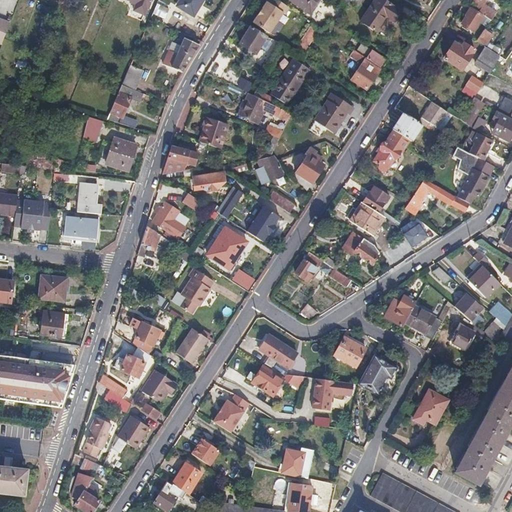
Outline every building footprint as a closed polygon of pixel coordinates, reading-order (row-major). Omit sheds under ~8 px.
[(149,0),(125,0),(135,4),(132,11),(143,15),(145,8),(146,9),(149,0)] [(201,0),(178,0),(177,3),(193,13),(201,0)] [(269,0),(268,2),(267,1),(253,22),(269,33),(284,13),(286,14),(290,8),(278,0),(269,0)] [(292,0),(310,12),(317,0),(292,0)] [(401,10),(385,0),(373,0),(360,21),(384,36),(401,10)] [(473,0),(470,6),(472,7),(478,11),(479,11),(492,19),(496,14),(482,5),(485,0),(473,0)] [(478,11),(472,7),(461,23),(473,31),(483,15),(478,11)] [(9,23),(0,19),(0,42),(1,43),(9,23)] [(322,29),(313,22),(294,50),(301,55),(311,40),(313,41),(322,29)] [(266,36),(251,27),(241,44),(256,53),(261,45),(266,36)] [(492,35),(485,29),(477,40),(484,45),(492,35)] [(199,44),(185,38),(175,59),(167,55),(166,58),(162,56),(160,61),(182,71),(199,44)] [(461,47),(454,42),(444,58),(462,69),(475,50),(464,43),(461,47)] [(353,49),(350,55),(362,63),(352,79),(367,88),(381,67),(382,67),(387,59),(372,49),(370,52),(360,45),(356,51),(353,49)] [(490,49),(485,46),(475,63),(489,72),(500,55),(490,49)] [(506,59),(500,55),(489,72),(501,78),(509,68),(504,63),(506,59)] [(310,69),(294,59),(271,94),(287,105),(310,69)] [(143,70),(130,64),(123,80),(132,84),(130,88),(135,89),(143,70)] [(483,82),(472,76),(467,85),(469,86),(478,92),(483,82)] [(130,88),(122,84),(106,119),(116,122),(119,116),(122,117),(130,98),(127,96),(130,88)] [(478,92),(469,86),(465,92),(473,98),(478,92)] [(265,94),(256,89),(253,95),(263,99),(265,95),(265,94)] [(253,95),(249,93),(239,113),(258,122),(265,110),(279,116),(279,115),(288,120),(291,113),(271,103),(263,99),(253,95)] [(327,100),(329,101),(315,120),(334,133),(347,113),(349,114),(353,107),(332,93),(327,100)] [(273,98),(265,95),(263,99),(271,103),(273,98)] [(511,105),(511,100),(504,96),(497,110),(507,116),(511,105)] [(484,104),(473,98),(460,119),(472,126),(481,110),(483,105),(484,104)] [(448,111),(433,101),(422,118),(437,128),(448,111)] [(493,117),(498,120),(496,123),(497,124),(495,128),(497,129),(496,130),(500,132),(499,136),(508,141),(511,133),(511,119),(496,111),(493,117)] [(423,125),(404,113),(393,129),(394,129),(409,139),(412,141),(423,125)] [(102,121),(88,116),(82,139),(96,143),(102,121)] [(227,125),(207,118),(199,142),(219,148),(227,125)] [(283,130),(268,124),(265,132),(273,136),(279,138),(283,130)] [(386,142),(385,141),(380,149),(381,150),(374,160),(379,163),(381,169),(385,171),(387,167),(392,170),(398,161),(395,159),(400,152),(401,152),(409,139),(394,129),(386,142)] [(471,133),(468,139),(475,142),(469,153),(482,159),(492,140),(478,132),(476,136),(471,133)] [(279,138),(273,136),(265,153),(267,156),(271,155),(279,138)] [(135,147),(113,138),(104,161),(126,169),(135,147)] [(183,150),(172,146),(166,164),(165,164),(162,172),(179,171),(178,161),(184,163),(189,148),(184,146),(183,150)] [(469,176),(458,197),(469,203),(473,195),(477,197),(487,177),(484,175),(487,169),(490,171),(493,166),(482,159),(469,153),(458,146),(453,155),(461,160),(457,169),(469,176)] [(305,153),(307,155),(294,176),(307,190),(323,165),(318,162),(321,157),(315,154),(316,151),(309,147),(305,153)] [(267,156),(260,159),(270,181),(284,176),(278,159),(276,158),(273,156),(271,155),(267,156)] [(0,163),(0,165),(0,166),(0,169),(19,172),(19,168),(20,165),(14,164),(0,163)] [(20,165),(19,168),(19,172),(18,175),(32,177),(33,169),(33,166),(20,165)] [(224,182),(222,171),(212,172),(205,174),(192,176),(195,190),(203,188),(206,191),(216,189),(224,182)] [(458,197),(423,178),(411,196),(407,202),(403,208),(412,215),(419,203),(418,202),(424,193),(430,192),(446,200),(446,199),(466,210),(469,203),(458,197)] [(97,181),(81,179),(77,211),(99,214),(100,202),(94,202),(97,181)] [(368,194),(364,201),(379,211),(389,197),(374,187),(369,195),(368,194)] [(411,196),(405,192),(401,198),(407,202),(411,196)] [(16,195),(0,193),(0,213),(13,216),(14,206),(15,202),(16,195)] [(275,193),(271,200),(290,212),(294,205),(275,193)] [(188,194),(183,202),(195,210),(200,202),(188,194)] [(22,199),(21,207),(25,207),(39,209),(36,230),(21,228),(22,225),(19,224),(19,229),(39,232),(39,229),(48,230),(51,203),(22,199)] [(152,222),(177,239),(185,227),(174,219),(179,211),(165,202),(152,222)] [(359,206),(353,216),(350,221),(372,235),(385,217),(362,202),(359,206)] [(359,206),(355,203),(348,213),(353,216),(359,206)] [(21,207),(14,206),(13,216),(12,224),(19,224),(22,225),(21,228),(36,230),(39,209),(25,207),(21,207)] [(279,216),(263,206),(247,232),(263,242),(268,233),(269,234),(275,225),(273,224),(279,216)] [(97,220),(64,216),(62,234),(94,238),(97,220)] [(217,239),(225,227),(220,224),(213,236),(217,239)] [(419,224),(406,232),(414,245),(427,237),(419,224)] [(511,224),(502,244),(511,249),(511,224)] [(159,234),(146,225),(137,254),(143,255),(145,249),(146,250),(147,251),(148,251),(149,251),(150,250),(151,249),(151,248),(150,247),(149,246),(150,246),(154,248),(159,234)] [(217,239),(207,254),(230,269),(247,242),(225,227),(217,239)] [(374,246),(353,233),(342,248),(353,255),(355,253),(371,264),(379,253),(374,246)] [(182,248),(180,251),(183,253),(182,255),(186,258),(189,253),(182,248)] [(322,260),(310,251),(296,271),(308,280),(322,260)] [(325,256),(322,260),(333,267),(334,268),(337,264),(325,256)] [(482,266),(479,263),(465,277),(468,280),(482,266)] [(482,266),(468,280),(484,297),(498,283),(499,283),(482,266)] [(333,267),(329,274),(346,286),(350,279),(334,268),(333,267)] [(437,267),(430,272),(441,281),(446,275),(437,267)] [(188,275),(192,278),(181,295),(184,297),(179,306),(191,314),(198,304),(199,305),(211,286),(210,286),(213,281),(193,268),(188,275)] [(67,278),(41,274),(38,298),(63,301),(67,278)] [(12,282),(0,280),(0,306),(8,308),(12,282)] [(129,285),(127,293),(139,301),(143,295),(129,285)] [(465,295),(454,307),(470,321),(481,309),(465,295)] [(394,307),(389,304),(382,318),(401,329),(404,323),(413,307),(415,304),(403,297),(399,304),(397,302),(394,307)] [(495,302),(489,313),(502,321),(509,309),(495,302)] [(413,307),(404,323),(432,340),(441,323),(413,307)] [(511,313),(505,325),(499,335),(511,342),(511,340),(511,313)] [(62,319),(43,316),(40,333),(59,336),(62,319)] [(13,320),(5,319),(4,328),(12,329),(13,320)] [(160,330),(142,322),(136,337),(153,345),(160,330)] [(473,334),(460,326),(451,343),(464,351),(473,334)] [(208,338),(193,328),(176,353),(191,363),(208,338)] [(260,349),(270,355),(266,362),(283,373),(297,353),(269,334),(260,349)] [(365,345),(346,334),(335,354),(356,366),(366,349),(363,347),(365,345)] [(118,359),(115,366),(134,375),(138,377),(145,363),(128,354),(124,362),(118,359)] [(397,367),(375,354),(359,382),(358,383),(378,394),(388,376),(391,378),(397,367)] [(74,365),(0,355),(0,401),(60,409),(74,365)] [(266,362),(264,364),(254,380),(261,385),(260,386),(266,389),(267,388),(274,393),(286,377),(287,375),(283,373),(266,362)] [(178,384),(154,369),(140,390),(159,403),(167,391),(172,393),(178,384)] [(511,369),(457,472),(480,485),(496,454),(511,425),(511,424),(511,369)] [(289,373),(287,375),(286,377),(300,386),(307,376),(289,373)] [(317,377),(313,407),(330,410),(333,392),(352,395),(354,382),(334,379),(326,378),(317,377)] [(103,379),(101,384),(107,388),(109,389),(111,385),(103,379)] [(109,389),(107,388),(103,395),(112,401),(117,394),(109,389)] [(449,400),(430,389),(420,406),(440,416),(449,400)] [(227,399),(214,420),(231,431),(250,402),(236,393),(231,401),(227,399)] [(159,412),(146,403),(141,410),(154,419),(159,412)] [(440,416),(420,406),(411,423),(421,429),(426,420),(436,425),(440,416)] [(132,416),(126,413),(116,437),(118,438),(132,416)] [(149,427),(132,416),(118,438),(133,447),(138,439),(140,441),(149,427)] [(314,426),(329,427),(330,418),(315,417),(314,426)] [(97,418),(92,429),(87,443),(99,449),(110,424),(97,418)] [(220,449),(202,438),(193,452),(210,463),(220,449)] [(99,449),(87,443),(83,451),(96,457),(99,449)] [(300,452),(288,449),(283,472),(308,477),(314,449),(302,446),(300,452)] [(98,464),(86,458),(82,468),(94,473),(98,464)] [(201,472),(186,462),(172,483),(182,489),(188,493),(201,472)] [(0,491),(22,494),(25,469),(0,465),(0,491)] [(455,511),(384,472),(371,495),(402,511),(455,511)] [(307,511),(310,503),(313,504),(316,504),(317,495),(314,494),(311,494),(313,485),(292,482),(289,481),(283,510),(298,511),(307,511)] [(165,486),(163,487),(154,502),(167,511),(182,489),(172,483),(172,484),(168,482),(165,486)] [(91,511),(99,500),(84,490),(75,504),(87,511),(91,511)] [(247,491),(246,494),(244,504),(252,506),(253,499),(259,500),(260,493),(247,491)] [(244,504),(222,501),(221,511),(298,511),(283,510),(278,509),(252,506),(244,504)]
